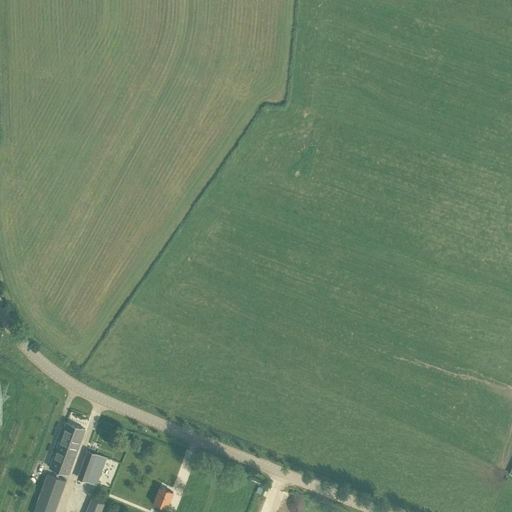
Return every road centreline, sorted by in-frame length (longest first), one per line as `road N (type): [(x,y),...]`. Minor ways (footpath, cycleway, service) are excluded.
road 1 (tertiary): [(378,511),(95,397),(37,360),(0,310)]
road 2 (unknown): [(50,511),(95,397)]
